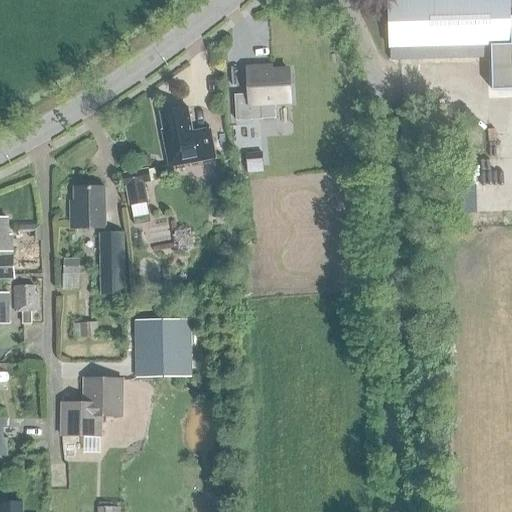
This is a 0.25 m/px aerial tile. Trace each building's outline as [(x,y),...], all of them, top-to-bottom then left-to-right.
[(490,47),(508,46),(511,46),(511,0),(410,0),(388,1),(390,61),(487,59),(490,59),(490,47)] [(488,92),(511,91),(511,46),(508,46),(490,47),(490,59),(487,59),(488,92)] [(261,74),(261,71),(246,71),(247,97),(233,97),(234,121),(259,120),(258,106),(289,104),(288,73),(261,74)] [(164,140),(162,141),(168,170),(214,160),(208,130),(190,134),(185,109),(158,115),(164,140)] [(454,124),(445,125),(445,129),(446,130),(447,134),(447,140),(448,144),(456,144),(454,124)] [(456,144),(448,144),(448,153),(449,165),(460,164),(459,143),(456,144)] [(245,156),(246,175),(264,174),(262,154),(245,156)] [(147,172),(122,177),(127,208),(146,205),(143,188),(150,187),(147,172)] [(104,233),(103,193),(72,194),(73,206),(69,206),(69,233),(104,233)] [(212,212),(226,212),(226,199),(212,199),(212,212)] [(0,281),(12,281),(12,259),(11,259),(11,237),(7,237),(7,220),(0,219),(0,281)] [(99,239),(100,299),(124,298),(122,238),(99,239)] [(79,276),(79,260),(63,260),(63,276),(79,276)] [(32,295),(32,288),(12,289),(13,313),(21,313),(22,326),(30,325),(29,314),(36,314),(36,295),(32,295)] [(134,324),(135,379),(188,379),(187,323),(134,324)] [(97,324),(78,325),(79,339),(98,338),(97,324)] [(121,421),(121,384),(83,384),(83,383),(82,383),(82,408),(60,408),(60,441),(101,441),(101,421),(121,421)]
